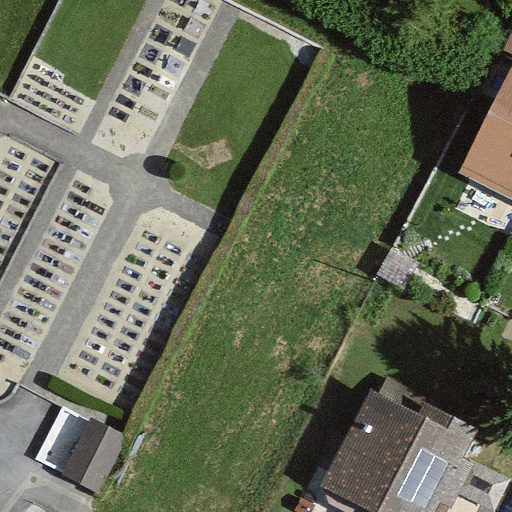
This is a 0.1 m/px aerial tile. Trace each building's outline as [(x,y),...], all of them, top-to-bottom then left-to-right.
[(511,30),(503,50),(511,53),(511,30)] [(471,179),(511,199),(511,64),(496,98),(459,173),(471,179)] [(419,262),(393,249),(378,277),(404,291),(417,267),(419,262)] [(387,377),(378,395),(419,416),(425,402),(431,405),(434,400),(387,377)] [(434,511),(439,503),(452,510),(477,463),(465,457),(479,430),(431,405),(425,402),(419,416),(378,395),(371,392),(329,473),(322,487),(371,511),(434,511)] [(108,430),(90,421),(63,473),(97,490),(115,456),(124,438),(108,430)]
